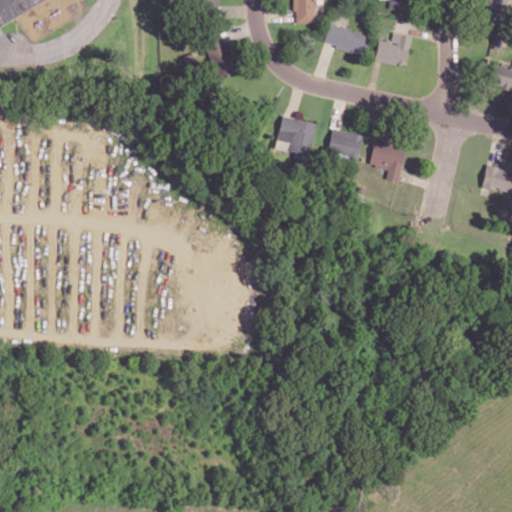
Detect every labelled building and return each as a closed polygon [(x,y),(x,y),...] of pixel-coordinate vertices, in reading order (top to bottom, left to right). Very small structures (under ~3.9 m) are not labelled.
[(0,0),(0,19),(45,0),(0,0)] [(218,10),(217,0),(198,0),(199,10),(218,10)] [(292,0),(292,22),(313,23),(313,0),(292,0)] [(506,0),(485,0),(485,16),(506,16),(506,0)] [(369,35),(327,23),(322,43),(363,54),(369,35)] [(221,30),(204,35),(217,78),(234,72),(221,30)] [(378,38),(373,60),(405,66),(411,36),(392,32),(390,41),(378,38)] [(511,88),(511,66),(491,65),(489,86),(511,88)] [(315,123),(282,115),(276,139),(289,142),(287,150),(307,155),(315,123)] [(326,150),(357,158),(362,135),(331,128),(326,150)] [(397,181),(404,146),(373,139),(368,165),(386,168),(385,178),(397,181)] [(511,179),(511,166),(484,165),(483,189),(511,190),(511,179)]
